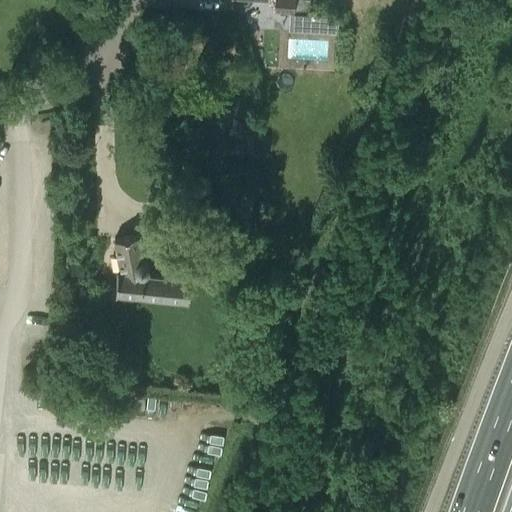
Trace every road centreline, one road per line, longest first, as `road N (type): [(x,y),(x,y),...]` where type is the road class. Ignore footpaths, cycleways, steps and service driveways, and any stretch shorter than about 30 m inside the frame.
road 1 (residential): [(0,101),(42,96),(95,68),(128,0)]
road 2 (motorway): [(511,393),(470,511)]
